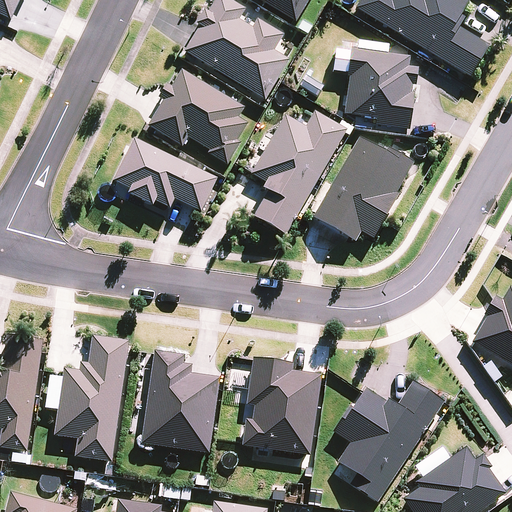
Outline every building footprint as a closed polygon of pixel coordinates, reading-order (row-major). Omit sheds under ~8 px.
[(0,0),(0,19),(9,23),(20,0),(0,0)] [(182,55),(263,104),(288,63),(273,54),(282,38),(256,22),(250,31),(237,22),(243,12),(223,0),(215,0),(206,15),(203,13),(194,28),(198,30),(182,55)] [(252,0),(294,25),(309,0),(252,0)] [(359,0),(354,10),(469,79),(488,47),(457,29),(463,19),(459,16),(468,0),(359,0)] [(348,78),(343,116),(375,121),(374,127),(408,132),(413,95),(410,95),(411,86),(414,86),(417,69),(408,68),(409,58),(350,50),(346,78),(348,78)] [(161,104),(146,130),(180,150),(186,141),(207,154),(206,156),(226,168),(239,146),(236,144),(246,127),(236,121),(242,110),(180,73),(170,90),(165,87),(157,101),(161,104)] [(252,220),(284,239),(286,235),(346,132),(314,114),(304,130),(284,118),(249,178),(264,186),(260,192),(266,195),(252,220)] [(383,153),(358,139),(311,219),(353,243),(359,233),(372,240),(383,222),(398,196),(395,194),(412,164),(386,149),(383,153)] [(200,215),(216,182),(132,142),(112,184),(128,192),(126,197),(151,209),(153,204),(168,211),(173,202),(200,215)] [(485,318),(470,344),(511,368),(511,289),(509,288),(500,302),(493,298),(482,316),(485,318)] [(40,355),(41,344),(5,339),(0,375),(0,451),(27,455),(40,355)] [(74,459),(110,465),(127,345),(91,340),(87,366),(79,365),(78,373),(62,371),(61,377),(53,439),(76,442),(74,459)] [(183,359),(153,355),(140,447),(207,456),(218,380),(188,376),(190,368),(181,367),(183,359)] [(241,449),(308,458),(318,392),(320,378),(290,373),(291,367),(251,361),(251,366),(245,408),(252,409),(251,423),(244,422),(241,449)] [(246,370),(225,368),(223,391),(244,392),(246,370)] [(349,486),(376,504),(443,402),(412,382),(396,406),(387,400),(385,403),(365,390),(363,393),(352,410),(348,407),(331,433),(348,445),(336,463),(355,476),(349,486)] [(401,501),(409,511),(480,511),(505,495),(487,470),(490,468),(481,456),(474,461),(465,448),(414,483),(418,489),(401,501)] [(74,511),(9,495),(4,511),(74,511)] [(159,511),(160,508),(116,502),(114,511),(159,511)]
